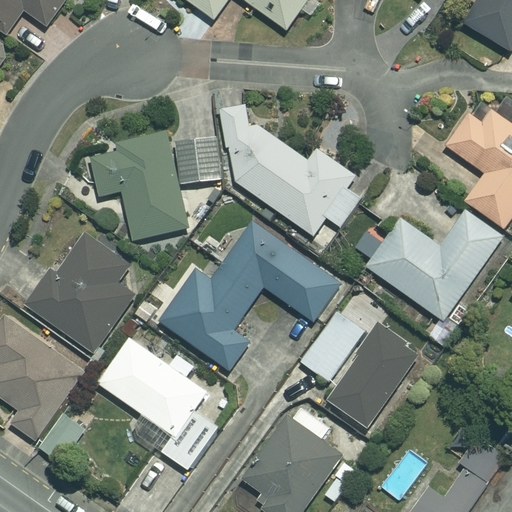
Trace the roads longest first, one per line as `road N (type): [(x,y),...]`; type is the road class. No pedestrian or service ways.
road 1 (residential): [(133,53),(354,70),(393,83),(509,80)]
road 2 (residential): [(133,53),(71,76),(46,101),(16,152),(0,204)]
